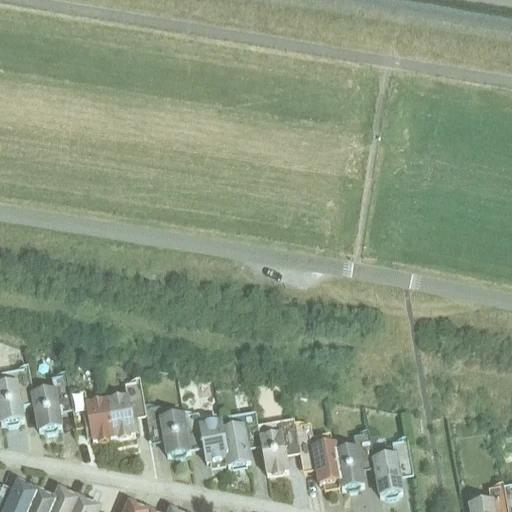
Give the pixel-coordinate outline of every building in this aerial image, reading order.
[(30,383),(28,375),(14,378),(16,386),(30,383)] [(33,400),(40,437),(43,437),(47,439),(55,438),(58,434),(61,433),(58,412),(71,410),(71,409),(70,401),(66,382),(52,385),(54,396),(33,400)] [(16,389),(0,392),(0,419),(2,430),(5,429),(9,432),(18,430),(20,427),(23,426),(21,412),(35,410),(33,400),(30,383),(16,386),(16,389)] [(141,397),(140,389),(126,391),(127,399),(141,397)] [(70,401),(71,409),(86,406),(85,399),(70,401)] [(135,440),(128,403),(107,407),(114,444),(135,440)] [(114,444),(107,407),(86,410),(93,447),(114,444)] [(161,421),(160,413),(146,416),(147,423),(161,421)] [(244,421),(241,421),(242,429),(257,426),(256,419),(255,419),(244,421)] [(228,465),(222,437),(223,436),(222,428),(200,432),(198,420),(183,423),(188,451),(203,448),(206,469),(227,465),(228,465)] [(188,451),(183,423),(183,421),(161,425),(168,462),(171,461),(175,464),(184,462),(186,459),(190,458),(188,451)] [(241,421),(221,425),(222,428),(223,436),(222,437),(228,465),(227,465),(228,474),(250,470),(248,456),(262,454),(260,444),(258,432),(257,426),(242,429),(241,421)] [(294,426),(279,428),(281,436),(296,434),(296,433),(294,426)] [(279,428),(258,432),(260,444),(262,454),(267,480),(267,481),(289,477),(286,463),(301,461),(296,434),(281,436),(279,428)] [(303,472),(316,470),(320,491),(341,487),(336,458),(337,458),(335,450),(314,454),(310,430),(296,433),(296,434),(301,461),(303,472)] [(370,448),(369,441),(354,443),(356,451),(370,448)] [(408,455),(407,448),(393,450),(394,458),(408,455)] [(393,450),(371,454),(373,466),(374,466),(380,503),(384,502),(388,504),(396,503),(399,499),(402,499),(396,462),(395,462),(394,458),(393,450)] [(341,487),(342,495),(345,495),(349,497),(358,496),(360,492),(364,491),(357,454),(337,458),(336,458),(341,487)] [(0,494),(0,511),(32,511),(38,498),(19,490),(16,498),(3,492),(1,496),(0,494)] [(511,511),(511,491),(503,493),(505,501),(506,511),(511,511)] [(506,511),(505,501),(503,493),(489,496),(491,507),(470,511),(506,511)] [(60,497),(56,506),(57,506),(54,511),(76,511),(80,506),(60,497)] [(56,506),(38,498),(32,511),(54,511),(57,506),(56,506)]
